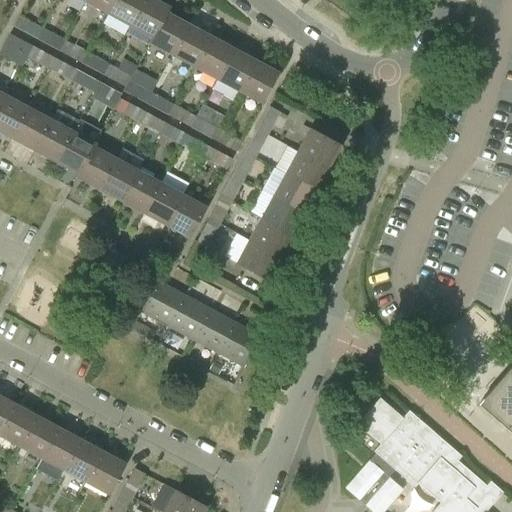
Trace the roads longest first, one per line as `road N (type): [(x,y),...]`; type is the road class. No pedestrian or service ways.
road 1 (residential): [(263,489),(0,351)]
road 2 (residential): [(263,489),(332,306)]
road 3 (tertiary): [(386,69),(342,60),(257,0)]
